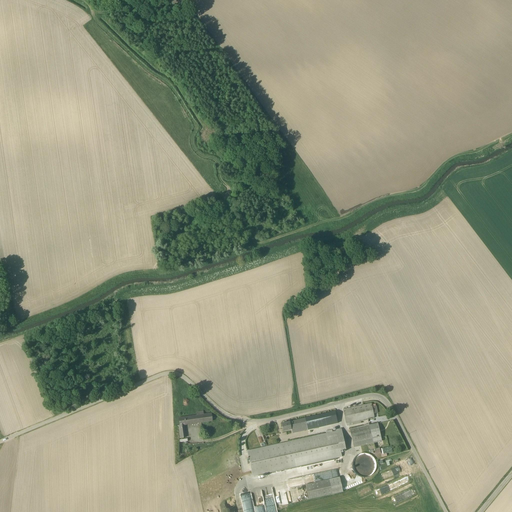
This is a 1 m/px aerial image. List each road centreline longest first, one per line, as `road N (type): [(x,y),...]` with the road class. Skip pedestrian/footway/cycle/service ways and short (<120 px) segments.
road 1 (track): [(0,331),(115,278),(171,273),(331,224),(511,137)]
road 2 (unclassified): [(445,511),(390,406),(371,395),(250,421),(229,416),(169,373),(0,442)]
road 3 (track): [(81,0),(170,87),(195,126),(195,151),(216,162),(219,180),(231,188),(232,215),(257,247)]
